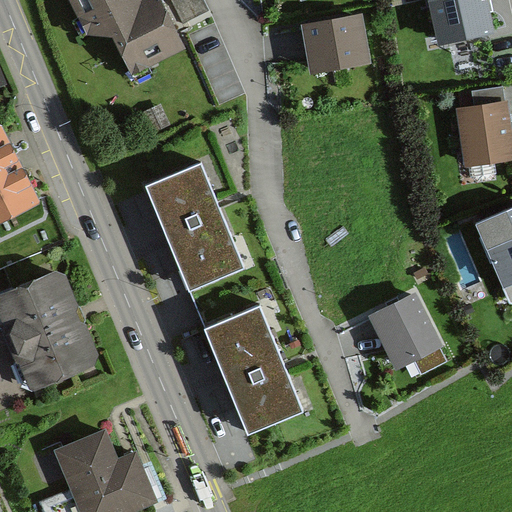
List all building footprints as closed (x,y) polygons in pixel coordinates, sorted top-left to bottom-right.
[(146,0),(142,2),(141,0),(73,0),(90,32),(108,23),(133,73),(180,49),(155,0),(146,0)] [(175,0),(183,21),(210,11),(205,0),(175,0)] [(484,0),(428,0),(436,40),(490,29),(484,0)] [(304,84),(353,73),(344,29),(294,40),(304,84)] [(503,103),(460,110),(467,157),(510,150),(503,103)] [(0,222),(31,208),(0,141),(0,222)] [(196,175),(146,195),(190,304),(240,283),(196,175)] [(511,214),(480,227),(502,284),(511,280),(511,214)] [(55,278),(0,300),(0,322),(27,389),(90,363),(55,278)] [(382,377),(423,359),(401,310),(360,328),(382,377)] [(254,313),(202,334),(241,431),(293,410),(254,313)] [(102,434),(58,453),(84,511),(127,511),(153,501),(134,457),(116,465),(102,434)]
